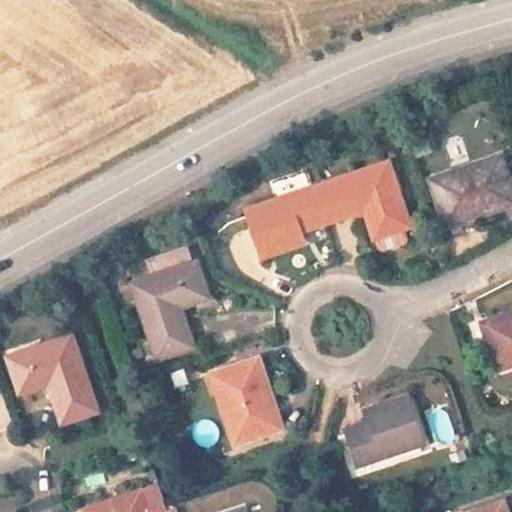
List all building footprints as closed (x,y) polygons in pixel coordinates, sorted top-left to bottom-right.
[(446,226),(511,204),(511,191),(500,156),(431,179),(446,226)] [(375,238),(410,226),(388,163),(313,188),(325,223),(365,210),(375,238)] [(303,230),(325,223),(313,188),(244,211),(260,257),(306,241),(303,230)] [(193,346),(180,307),(208,297),(196,262),(194,263),(187,245),(146,260),(152,277),(133,284),(158,359),(193,346)] [(511,312),(482,323),(498,369),(511,364),(511,312)] [(62,423),(97,411),(72,336),(9,358),(21,392),(49,383),(62,423)] [(258,359),(217,372),(225,395),(220,397),(235,443),(282,428),(258,359)] [(225,395),(217,372),(212,375),(220,397),(225,395)] [(344,431),(356,465),(425,442),(410,396),(363,412),(367,423),(344,431)] [(434,411),(435,441),(451,440),(450,410),(434,411)] [(140,491),(83,510),(83,511),(169,511),(159,483),(140,489),(140,491)] [(471,511),(506,511),(503,501),(471,511)]
